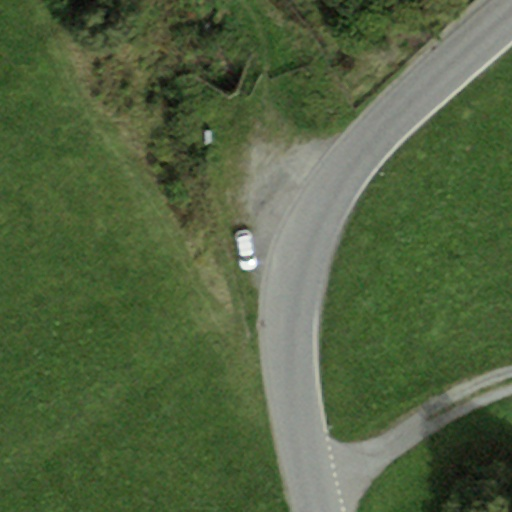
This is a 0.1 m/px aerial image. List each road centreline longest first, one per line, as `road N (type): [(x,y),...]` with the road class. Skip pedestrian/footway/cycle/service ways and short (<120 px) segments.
road 1 (tertiary): [(319,511),(290,354),(305,241),(347,165),(511,9)]
road 2 (track): [(312,486),(452,404),(511,381)]
